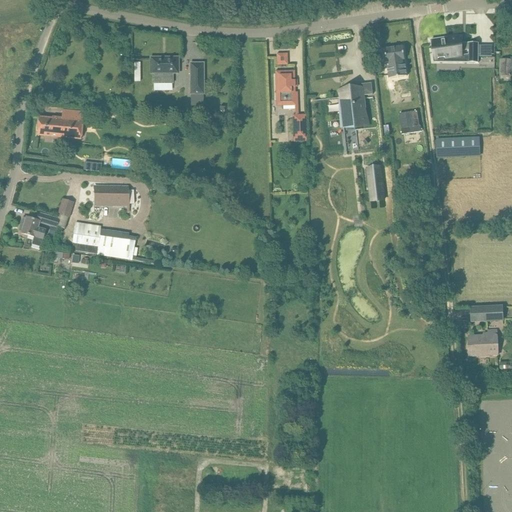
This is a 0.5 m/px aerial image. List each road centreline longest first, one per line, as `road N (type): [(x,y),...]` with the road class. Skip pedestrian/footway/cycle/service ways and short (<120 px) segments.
road 1 (track): [(462,511),(419,13)]
road 2 (residential): [(419,13),(256,33),(62,4)]
road 3 (residential): [(0,218),(35,67),(62,4)]
